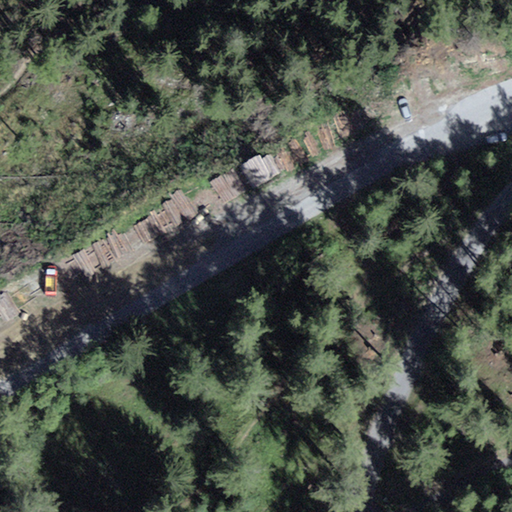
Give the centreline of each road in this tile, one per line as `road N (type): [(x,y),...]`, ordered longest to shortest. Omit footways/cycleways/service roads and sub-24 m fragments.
road 1 (unclassified): [(0,390),(511,100)]
road 2 (unclassified): [(511,193),(419,337),(352,511)]
